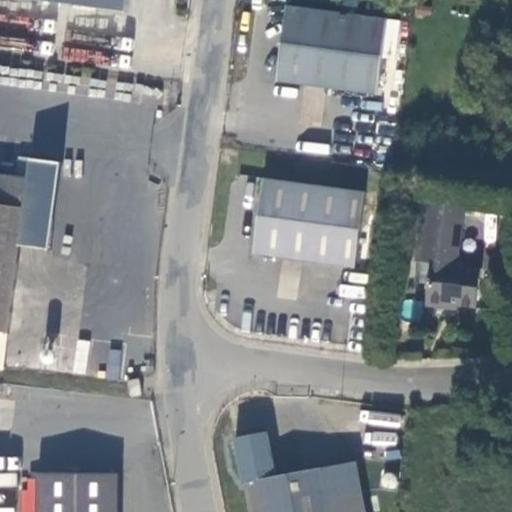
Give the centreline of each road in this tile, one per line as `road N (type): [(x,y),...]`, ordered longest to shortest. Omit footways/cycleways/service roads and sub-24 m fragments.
road 1 (unclassified): [(219,0),(182,293),(210,511)]
road 2 (unknown): [(213,43),(0,14)]
road 3 (unknown): [(0,109),(202,136)]
